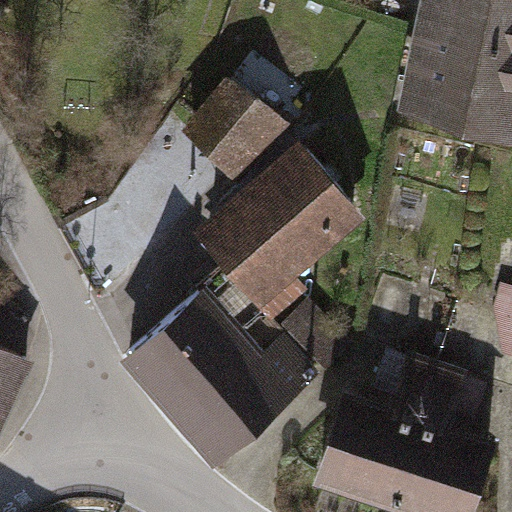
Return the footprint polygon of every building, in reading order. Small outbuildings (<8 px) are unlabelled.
[(511,0),(409,0),(386,102),(511,130),(511,0)] [(226,65),(174,114),(225,167),(276,118),(226,65)] [(293,132),(192,216),(260,298),(361,214),(293,132)] [(205,279),(121,350),(212,457),(296,385),(205,279)] [(0,400),(28,339),(0,326),(0,400)] [(467,511),(491,441),(335,390),(308,474),(424,511),(467,511)]
